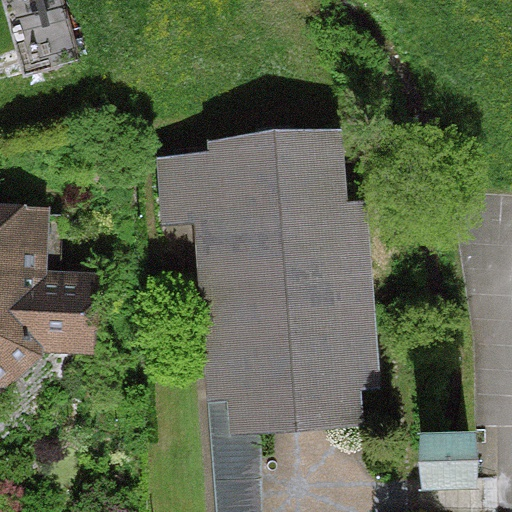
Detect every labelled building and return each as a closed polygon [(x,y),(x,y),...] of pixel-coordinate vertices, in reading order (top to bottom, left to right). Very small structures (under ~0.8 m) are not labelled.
[(0,0),(20,74),(68,61),(51,0),(0,0)] [(216,458),(249,455),(254,427),(263,426),(263,409),(317,404),(320,422),(349,420),(346,387),(363,386),(363,376),(367,371),(365,349),(361,345),(351,208),(334,210),(328,144),(288,142),(285,129),(267,129),(252,132),(250,144),(211,152),(212,155),(162,162),(167,223),(200,221),(210,358),(205,362),(207,384),(212,387),(212,395),(207,395),(212,458),(216,458)] [(0,376),(26,353),(27,334),(79,337),(81,285),(30,282),(32,222),(0,219),(0,376)] [(461,466),(460,428),(415,429),(416,468),(461,466)] [(266,511),(265,454),(216,458),(219,511),(266,511)]
